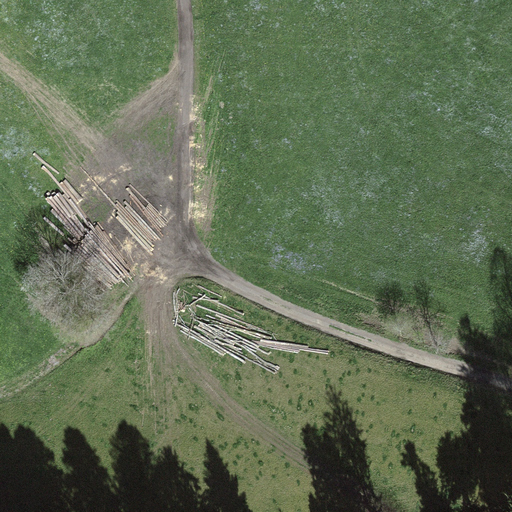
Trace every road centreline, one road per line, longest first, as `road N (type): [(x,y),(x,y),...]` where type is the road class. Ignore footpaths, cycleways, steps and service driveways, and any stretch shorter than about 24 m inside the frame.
road 1 (track): [(511,385),(327,326),(202,267)]
road 2 (track): [(202,267),(187,237),(185,0)]
road 3 (track): [(202,267),(168,273),(129,295),(59,357),(0,391)]
